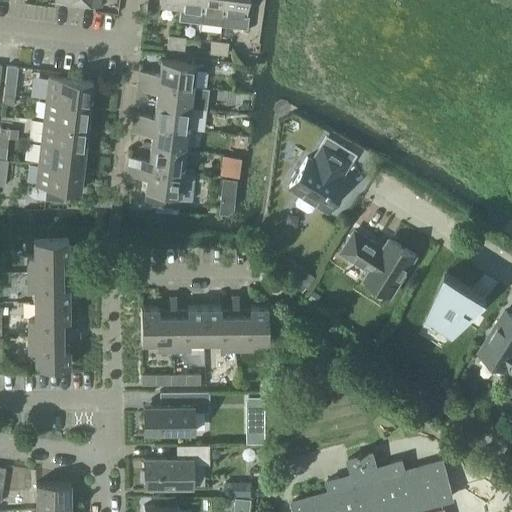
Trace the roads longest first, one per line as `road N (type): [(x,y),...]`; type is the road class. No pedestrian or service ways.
road 1 (residential): [(108,464),(112,275),(248,278)]
road 2 (residential): [(335,0),(333,78),(511,189)]
road 3 (residential): [(511,275),(372,186)]
road 4 (residential): [(125,44),(0,30)]
